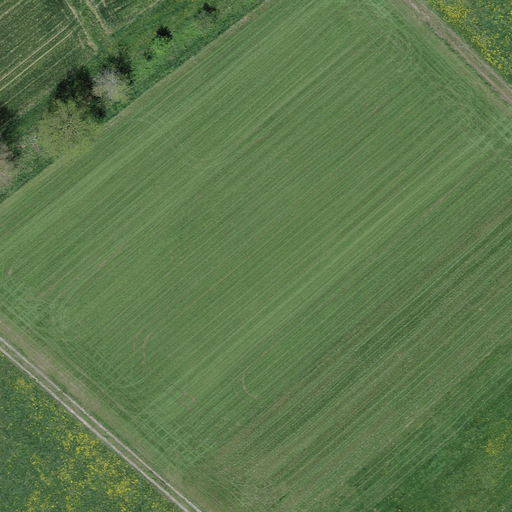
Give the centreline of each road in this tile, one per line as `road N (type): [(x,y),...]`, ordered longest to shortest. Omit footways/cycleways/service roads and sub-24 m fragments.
road 1 (track): [(179,511),(0,358)]
road 2 (track): [(511,106),(394,0)]
